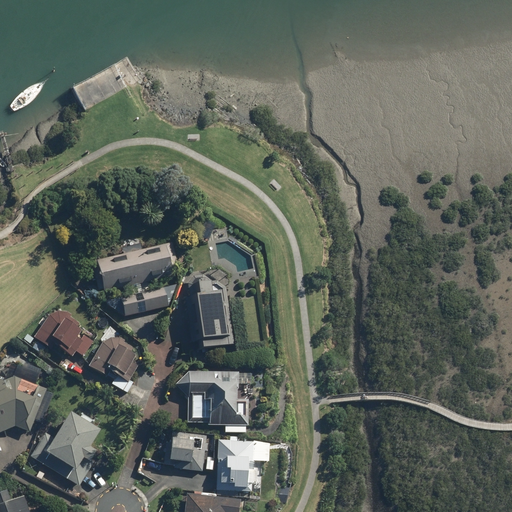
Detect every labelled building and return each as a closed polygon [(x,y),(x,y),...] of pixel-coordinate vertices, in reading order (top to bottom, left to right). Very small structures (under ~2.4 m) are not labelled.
[(84,112),(127,89),(114,66),(71,88),(84,112)] [(120,249),(122,256),(93,262),(97,277),(94,278),(97,292),(100,291),(101,294),(178,277),(171,245),(140,252),(139,245),(120,249)] [(195,343),(197,352),(234,346),(225,297),(217,298),(216,294),(210,295),(207,276),(184,280),(188,299),(182,300),(189,344),(195,343)] [(120,301),(124,318),(167,307),(163,290),(120,301)] [(52,347),(63,355),(79,334),(75,330),(78,326),(68,319),(70,316),(65,313),(56,313),(49,316),(32,338),(49,351),(52,347)] [(93,343),(85,337),(73,353),(81,359),(93,343)] [(101,344),(87,367),(100,376),(103,372),(126,385),(129,381),(123,377),(136,353),(121,344),(122,342),(117,340),(108,339),(101,344)] [(236,405),(237,372),(218,372),(217,383),(212,383),(213,371),(189,371),(174,386),(187,398),(186,424),(252,427),(253,420),(245,420),(246,400),(240,400),(240,405),(236,405)] [(0,435),(15,430),(28,433),(35,418),(45,392),(44,389),(21,381),(23,376),(12,372),(0,376),(0,435)] [(53,438),(44,433),(28,461),(78,488),(83,479),(73,473),(80,462),(87,466),(93,454),(87,451),(98,433),(66,415),(53,438)] [(191,436),(191,439),(181,438),(181,434),(170,433),(169,443),(161,443),(160,450),(164,451),(162,466),(171,467),(170,469),(176,470),(176,473),(202,475),(203,453),(206,454),(207,445),(204,445),(205,436),(195,435),(195,437),(191,436)] [(245,463),(267,464),(269,444),(217,441),(215,491),(243,492),(245,463)] [(10,503),(5,491),(0,493),(0,511),(23,511),(19,500),(10,503)] [(237,511),(239,501),(185,495),(183,511),(237,511)]
